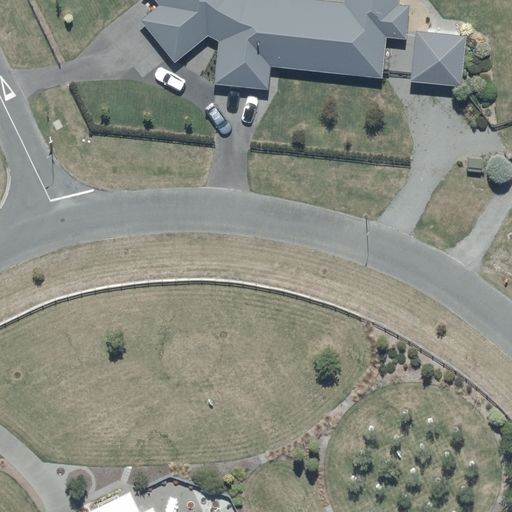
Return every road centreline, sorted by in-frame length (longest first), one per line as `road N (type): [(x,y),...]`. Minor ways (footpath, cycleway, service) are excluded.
road 1 (residential): [(72,224),(209,204),(350,220),(511,322)]
road 2 (residential): [(72,224),(0,77)]
